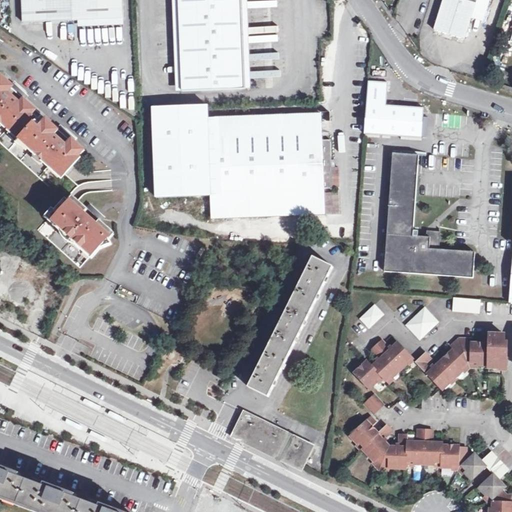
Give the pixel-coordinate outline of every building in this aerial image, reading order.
[(23,0),(24,23),(122,20),(121,0),(23,0)] [(178,0),(173,0),(177,92),(182,92),(178,0)] [(178,0),(182,92),(246,90),(242,0),(178,0)] [(242,0),(246,90),(252,90),(247,0),(242,0)] [(444,0),(435,29),(465,39),(477,0),(444,0)] [(9,73),(0,81),(0,134),(56,187),(91,150),(84,144),(82,146),(68,132),(70,130),(68,128),(67,127),(65,129),(32,98),(34,95),(28,89),(26,92),(20,86),(14,81),(16,79),(9,73)] [(389,82),(369,81),(365,134),(423,138),(425,108),(387,105),(389,82)] [(212,196),(208,106),(152,108),(156,199),(212,196)] [(336,190),(334,142),(326,142),(325,115),(212,119),(215,221),(329,217),(328,190),(336,190)] [(439,249),(440,238),(414,236),(420,155),(394,153),(385,271),(473,278),(476,252),(439,249)] [(76,192),(42,228),(84,266),(98,251),(115,243),(112,236),(117,230),(99,214),(101,211),(98,208),(95,205),(93,208),(76,192)] [(315,259),(250,388),(269,397),(335,269),(315,259)] [(481,301),(455,298),(453,311),(480,314),(481,301)] [(376,307),(361,321),(370,330),(384,316),(376,307)] [(425,309),(407,327),(422,342),(440,323),(425,309)] [(505,335),(490,335),(486,345),(473,346),(473,341),(461,340),(453,348),(455,351),(449,357),(451,359),(444,366),(441,364),(436,369),(438,371),(436,373),(428,364),(432,360),(426,355),(416,364),(443,392),(451,385),(449,383),(454,378),(456,380),(463,373),(462,372),(468,365),(466,363),(468,361),(471,361),(472,364),(478,365),(478,367),(489,367),(489,370),(500,370),(500,367),(507,368),(508,359),(506,355),(505,355),(505,335)] [(394,354),(382,342),(371,352),(383,364),(381,366),(378,364),(373,368),(368,363),(362,368),(365,371),(358,378),(369,390),(377,383),(376,382),(382,376),(387,381),(392,377),(394,379),(409,364),(408,364),(408,362),(412,358),(399,345),(394,350),(396,352),(394,354)] [(375,396),(365,406),(375,416),(385,406),(375,396)] [(314,450),(248,415),(237,437),(303,471),(314,450)] [(377,425),(371,419),(351,438),(359,446),(361,445),(365,450),(364,451),(375,463),(377,462),(382,467),(389,468),(389,470),(406,470),(406,463),(414,463),(414,466),(435,466),(435,464),(441,464),(441,469),(453,469),(453,467),(460,467),(466,473),(464,475),(472,484),(497,460),(491,454),(480,465),(478,463),(481,460),(475,455),(472,459),(467,454),(467,450),(460,449),(460,448),(453,448),(453,451),(443,452),(443,444),(436,444),(436,448),(433,449),(433,431),(416,431),(416,448),(413,448),(413,444),(406,444),(406,436),(397,436),(397,453),(394,453),(394,449),(389,449),(385,445),(383,447),(381,445),(392,434),(387,428),(379,436),(374,432),(372,434),(370,432),(377,425)] [(0,494),(46,511),(126,511),(111,506),(110,509),(79,497),(80,495),(56,486),(55,488),(24,476),(25,474),(0,464),(0,494)] [(503,467),(479,490),(487,499),(488,497),(493,502),(493,510),(491,510),(490,511),(510,511),(511,511),(511,497),(507,497),(503,492),(506,489),(502,484),(499,486),(498,484),(509,473),(503,467)] [(225,511),(228,504),(200,495),(195,511),(225,511)]
